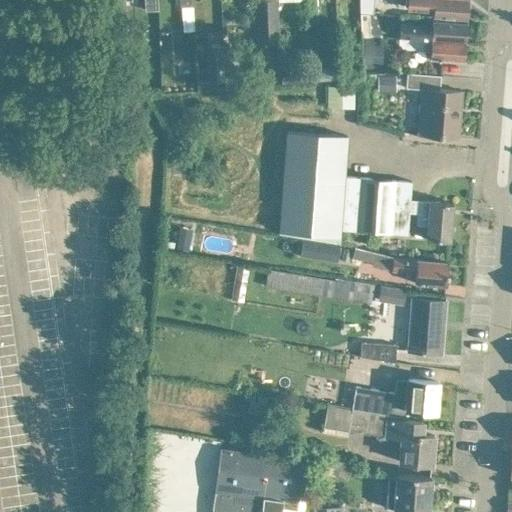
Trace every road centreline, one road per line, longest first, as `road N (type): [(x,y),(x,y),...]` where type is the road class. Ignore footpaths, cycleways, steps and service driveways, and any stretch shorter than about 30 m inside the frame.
road 1 (unknown): [(0,149),(34,157),(48,172),(83,400),(90,511)]
road 2 (residential): [(486,511),(507,223)]
road 3 (residential): [(504,29),(488,185),(507,223)]
